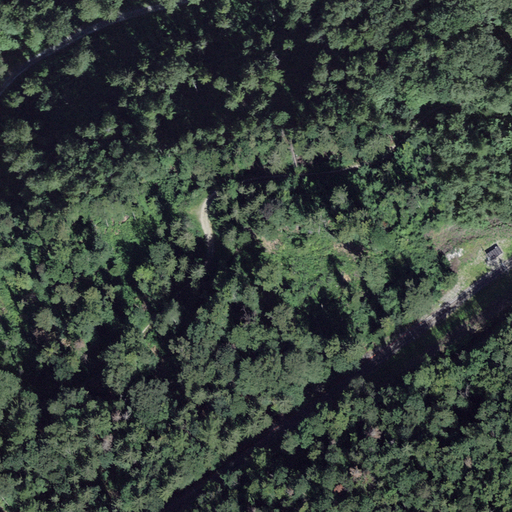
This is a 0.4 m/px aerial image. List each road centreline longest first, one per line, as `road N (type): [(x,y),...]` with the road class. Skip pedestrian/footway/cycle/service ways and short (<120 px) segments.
road 1 (track): [(0,427),(97,379),(208,260),(208,197),(242,182),(362,166),(444,104),(511,120)]
road 2 (track): [(179,0),(114,17),(29,61),(0,87)]
